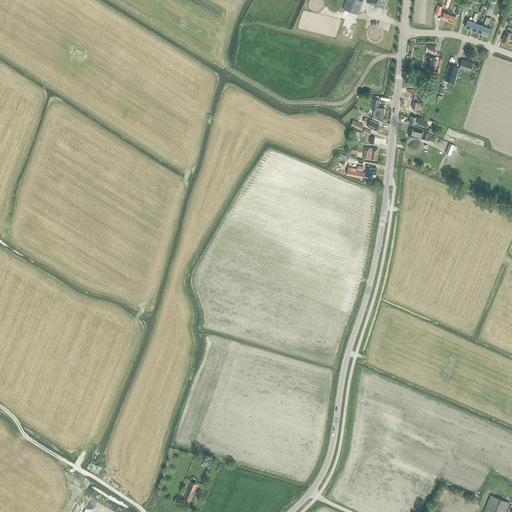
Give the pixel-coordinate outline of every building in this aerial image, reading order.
[(346,0),(343,9),(358,14),(363,2),(357,0),(346,0)] [(366,0),(366,2),(383,9),(386,0),(366,0)] [(503,19),(501,27),(504,28),(507,20),(507,21),(510,12),(507,11),(504,19),(503,19)] [(447,21),(450,13),(447,12),(447,13),(444,12),(441,18),(447,21)] [(452,15),(453,14),(450,13),(447,21),(453,23),(455,16),(452,15)] [(473,22),(468,20),(465,27),(471,29),(473,22)] [(476,21),(475,20),(474,20),(473,22),(471,29),(476,31),(479,24),(475,23),(476,21)] [(484,26),(479,24),(476,31),(482,33),(484,26)] [(487,25),(486,24),(485,24),(484,26),(482,33),(488,36),(490,29),(487,27),(487,25)] [(511,31),(511,32),(511,28),(508,27),(507,31),(505,34),(504,34),(502,41),(508,43),(509,39),(511,40),(511,31)] [(427,61),(425,68),(435,70),(437,61),(435,61),(436,58),(427,56),(426,60),(427,61)] [(470,71),(473,63),(462,60),(459,68),(470,71)] [(459,67),(449,64),(444,80),(454,83),(459,67)] [(419,102),(421,96),(414,94),(411,108),(418,109),(422,110),(424,103),(419,102)] [(373,99),(371,110),(379,111),(379,108),(379,107),(380,100),(373,99)] [(375,111),(374,118),(383,119),(384,108),(379,108),(379,111),(378,112),(375,111)] [(417,118),(411,116),(409,123),(415,124),(415,122),(417,122),(417,123),(426,125),(428,119),(418,117),(418,118),(417,118)] [(379,124),(378,124),(365,118),(363,122),(368,124),(367,126),(376,131),(379,124)] [(361,130),(363,125),(353,120),(351,125),(361,130)] [(423,131),(418,130),(410,128),(408,135),(421,138),(423,131)] [(431,135),(431,134),(423,131),(421,138),(429,141),(429,139),(434,141),(436,137),(431,135)] [(446,152),(451,154),(456,145),(451,142),(446,152)] [(352,146),(349,146),(348,154),(356,155),(356,152),(357,152),(358,147),(352,146)] [(377,160),(378,148),(365,147),(363,159),(377,160)] [(365,173),(357,171),(356,171),(356,169),(348,167),(346,175),(362,178),(363,176),(367,177),(367,178),(368,179),(375,181),(377,169),(371,167),(370,169),(366,168),(365,173)] [(191,482),(184,499),(191,502),(193,495),(197,484),(191,482)] [(483,511),(506,511),(510,503),(491,495),(483,511)]
